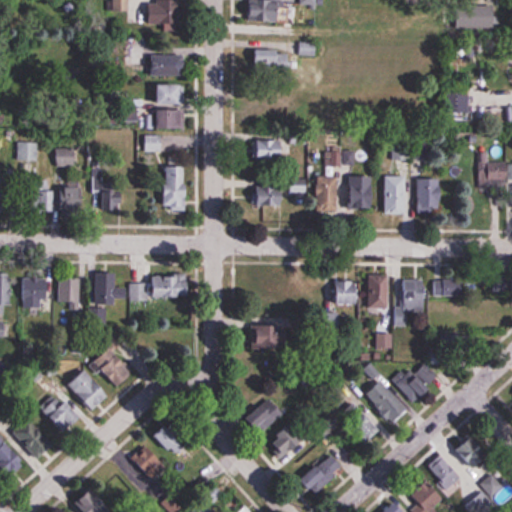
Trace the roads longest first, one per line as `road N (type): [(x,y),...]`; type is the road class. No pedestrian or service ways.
road 1 (residential): [(511,247),(0,241)]
road 2 (residential): [(212,379),(214,0)]
road 3 (residential): [(21,511),(157,390),(212,379)]
road 4 (residential): [(336,511),(511,352)]
road 5 (residential): [(288,511),(217,425),(212,379)]
